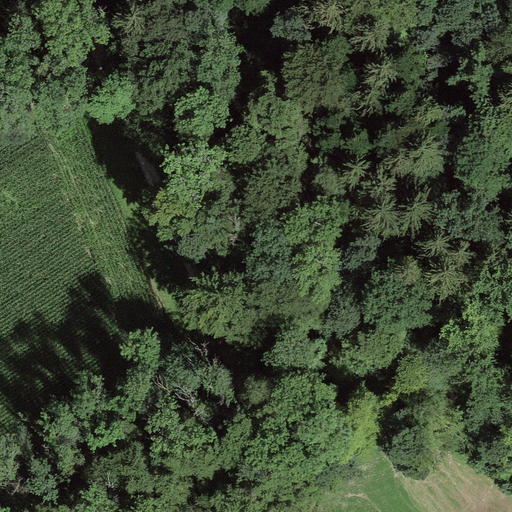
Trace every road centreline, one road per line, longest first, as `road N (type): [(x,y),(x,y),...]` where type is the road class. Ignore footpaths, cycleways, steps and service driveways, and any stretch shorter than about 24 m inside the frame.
road 1 (track): [(280,511),(228,362),(77,0)]
road 2 (track): [(203,0),(359,131),(511,212)]
